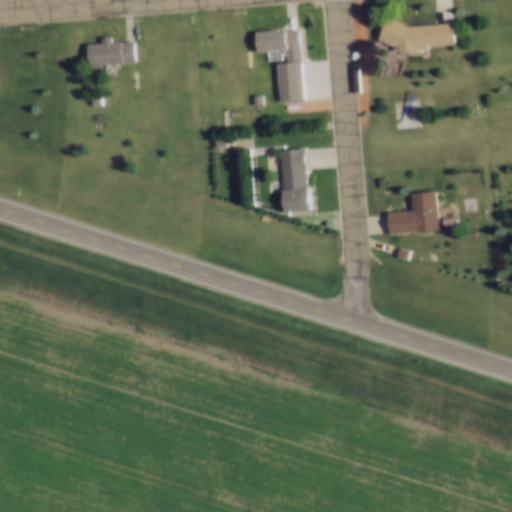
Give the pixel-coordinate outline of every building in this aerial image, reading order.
[(403,27),(448,23),(449,45),(417,47),(417,53),(393,54),(392,49),(375,38),(388,17),(403,27)] [(252,33),(292,30),(297,99),(273,101),(271,64),(281,63),(280,51),(253,53),(252,33)] [(99,44),(98,40),(108,39),(109,43),(130,42),(131,64),(85,67),(84,45),(99,44)] [(247,94),(254,93),(255,103),(248,104),(247,94)] [(273,148),(297,147),(301,209),(278,210),(273,148)] [(404,191),(428,189),(431,226),(382,230),(380,209),(405,207),(404,191)] [(435,216),(445,215),(445,223),(435,224),(435,216)] [(389,243),(399,246),(396,255),(386,251),(389,243)]
